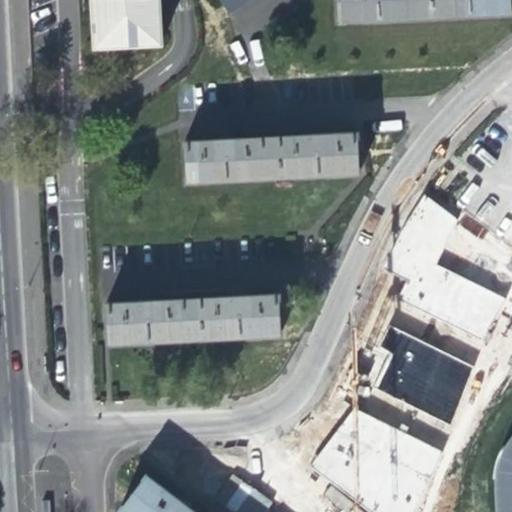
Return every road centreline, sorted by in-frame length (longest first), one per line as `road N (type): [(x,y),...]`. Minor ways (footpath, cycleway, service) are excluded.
road 1 (residential): [(82,433),(239,425),(287,401),(387,201),(428,144),(511,66)]
road 2 (unknown): [(352,278),(296,272),(118,283)]
road 3 (unknown): [(260,93),(465,107)]
